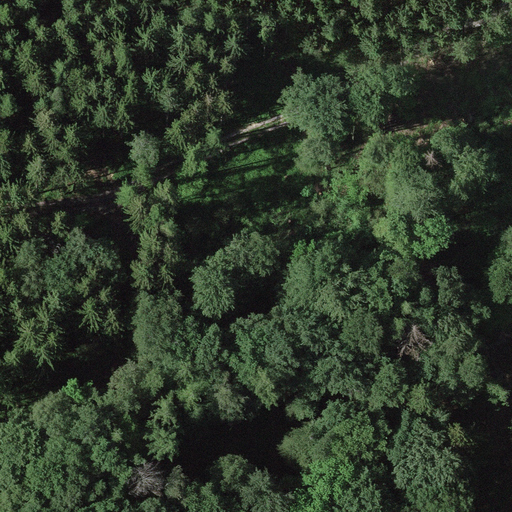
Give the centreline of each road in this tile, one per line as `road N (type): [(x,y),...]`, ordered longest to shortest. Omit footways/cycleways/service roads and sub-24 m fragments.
road 1 (track): [(0,216),(115,195),(511,5)]
road 2 (track): [(0,484),(107,374),(132,331),(137,271),(115,195)]
